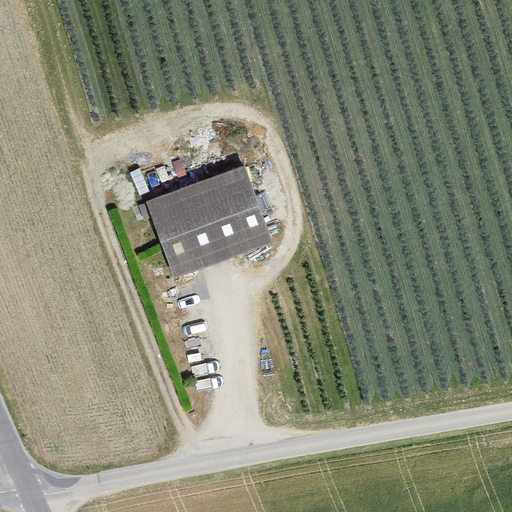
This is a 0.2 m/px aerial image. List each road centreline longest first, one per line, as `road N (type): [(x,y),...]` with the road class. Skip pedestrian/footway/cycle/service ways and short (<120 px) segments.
road 1 (unclassified): [(511,410),(30,495)]
road 2 (track): [(197,464),(100,216),(87,161)]
